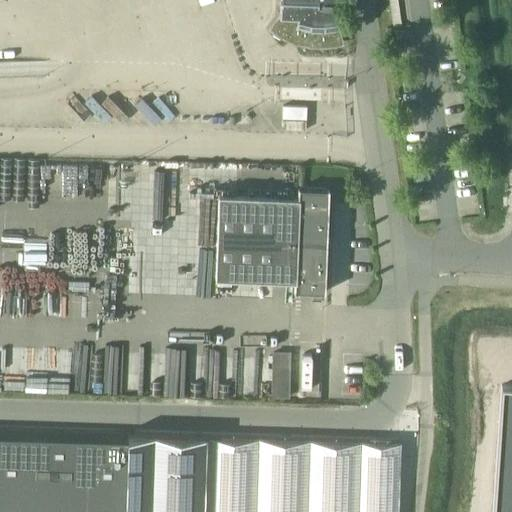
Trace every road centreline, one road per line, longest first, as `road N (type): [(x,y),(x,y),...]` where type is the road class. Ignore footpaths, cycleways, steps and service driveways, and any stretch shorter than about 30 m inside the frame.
road 1 (unknown): [(8,214),(151,212),(168,157),(197,147),(385,153)]
road 2 (unclassified): [(412,270),(399,258),(371,45)]
road 3 (unclassified): [(381,411),(385,295),(412,270)]
